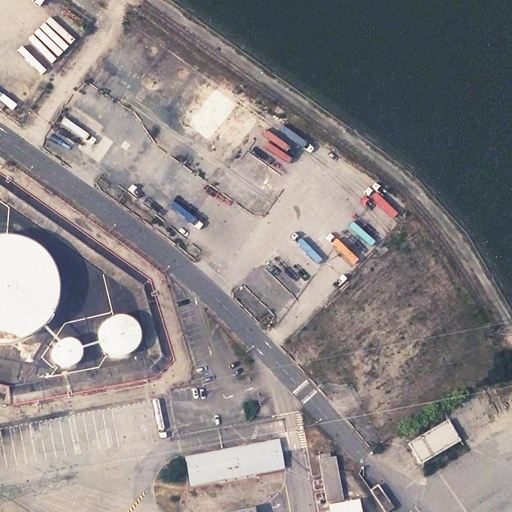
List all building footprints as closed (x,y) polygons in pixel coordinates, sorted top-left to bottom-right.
[(24,88),(26,87),(9,69),(0,77),(0,91),(16,109),(31,95),(24,88)] [(137,183),(134,190),(158,203),(162,197),(137,183)] [(0,341),(5,342),(21,339),(36,330),(47,318),(54,301),(55,283),(49,266),(38,252),(23,242),(5,238),(0,238),(0,341)] [(99,339),(100,345),(103,350),(108,354),(114,356),(120,356),(126,355),(131,351),(135,347),(138,340),(138,333),(136,327),(131,322),(126,318),(119,317),(112,318),(106,321),(101,326),(99,332),(99,339)] [(52,350),(52,355),(53,359),(56,363),(60,366),(64,367),(68,367),(73,365),(76,363),(79,359),(80,354),(79,350),(77,346),(74,342),(70,340),(65,340),(61,341),(57,343),(54,346),(52,350)] [(447,421),(409,443),(420,463),(459,440),(447,421)] [(278,440),(186,457),(190,486),(283,469),(278,440)] [(334,457),(319,460),(326,498),(340,495),(336,471),(334,457)] [(368,475),(362,478),(368,487),(374,484),(368,475)] [(377,486),(370,490),(385,511),(386,511),(392,508),(377,486)] [(359,511),(357,502),(329,505),(330,511),(359,511)]
